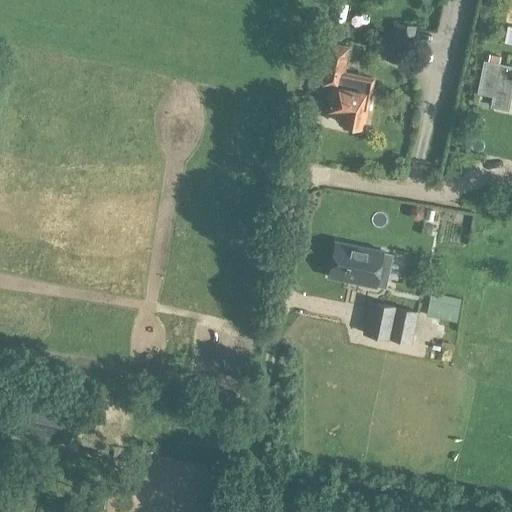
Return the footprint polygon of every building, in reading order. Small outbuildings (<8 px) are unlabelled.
[(395,36),(413,40),(416,26),(398,23),(395,36)] [(324,72),(321,85),(336,88),(331,109),(345,112),(343,123),(360,127),(364,110),(368,110),(371,94),(375,78),(345,72),(345,76),(340,75),(346,45),(330,42),(324,72)] [(489,54),(488,62),(499,65),(500,56),(489,54)] [(485,62),(479,91),(494,94),(492,106),(507,109),(511,86),(511,67),(499,65),(488,62),(485,62)] [(417,220),(422,217),(423,212),(421,208),(416,206),(411,209),(410,213),(412,218),(417,220)] [(335,241),(328,276),(371,285),(384,288),(391,253),(378,251),(378,250),(335,241)] [(430,292),(426,315),(457,321),(461,298),(430,292)] [(369,311),(365,333),(390,338),(390,337),(396,306),(371,302),(369,311)] [(396,306),(390,337),(390,338),(410,342),(417,310),(396,306)] [(16,432),(70,444),(79,403),(25,391),(16,432)]
